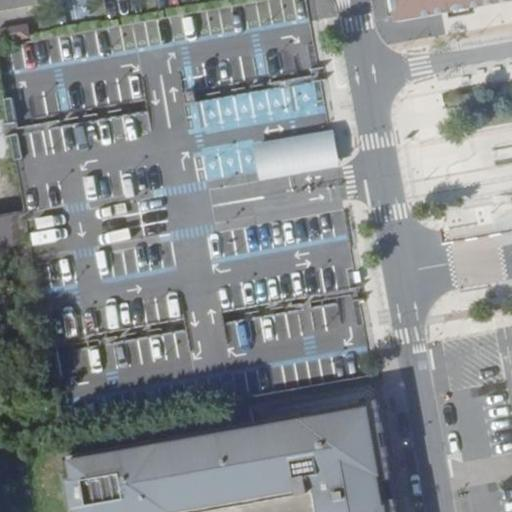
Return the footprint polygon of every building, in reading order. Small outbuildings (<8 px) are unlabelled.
[(417,0),(398,4),(401,19),(502,0),(417,0)] [(0,34),(0,38),(2,46),(32,41),(30,29),(0,34)] [(317,83),(184,97),(188,133),(320,119),(317,83)] [(337,173),(332,146),(261,158),(265,185),(337,173)] [(265,185),(261,158),(253,159),(258,186),(265,185)] [(403,511),(399,487),(381,399),(73,459),(83,511),(403,511)]
